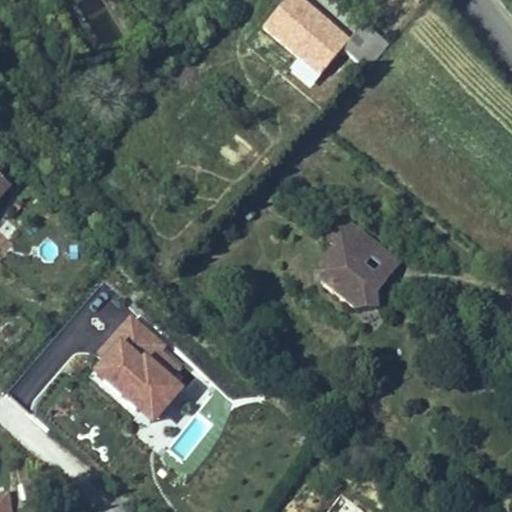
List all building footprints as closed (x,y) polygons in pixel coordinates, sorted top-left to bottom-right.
[(293,0),(261,38),(314,83),(349,42),(298,0),(293,0)] [(349,42),(341,51),(358,65),(379,40),(362,26),(349,42)] [(381,241),(352,219),(341,218),(327,236),(335,243),(337,252),(328,255),(322,262),(327,277),(358,301),(380,297),(378,288),(389,276),(367,259),(381,241)] [(402,258),(381,241),(367,259),(389,276),(402,258)] [(147,438),(181,397),(169,387),(185,367),(131,323),(81,385),(147,438)] [(0,511),(11,511),(9,493),(0,494),(0,511)]
